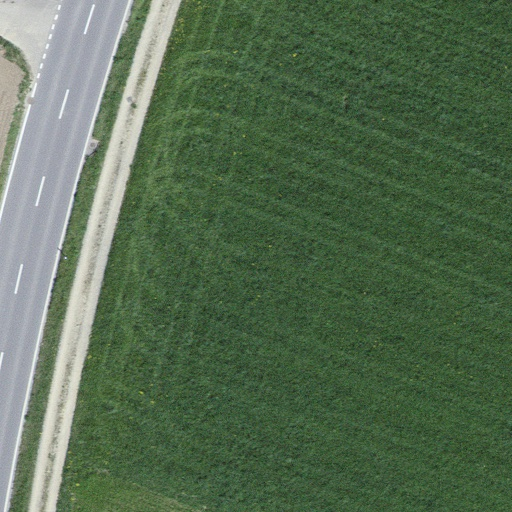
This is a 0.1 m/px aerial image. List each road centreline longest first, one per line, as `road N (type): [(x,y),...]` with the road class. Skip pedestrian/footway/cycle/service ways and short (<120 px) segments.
road 1 (track): [(170,0),(93,272),(42,511)]
road 2 (secondary): [(0,357),(78,49)]
